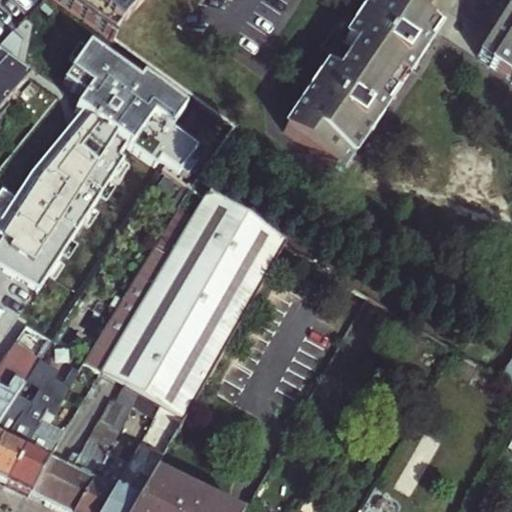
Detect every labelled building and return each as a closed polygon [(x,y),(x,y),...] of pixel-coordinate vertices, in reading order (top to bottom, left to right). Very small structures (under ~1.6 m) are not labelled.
[(61,0),(112,35),(144,0),(61,0)] [(317,72),(306,65),(300,74),(294,69),(281,88),(287,93),(268,121),(332,163),(348,139),(354,143),(367,123),(361,119),(367,110),(391,75),(397,79),(408,63),(401,58),(406,50),(420,31),(396,14),(404,2),(411,7),(415,0),(349,0),(338,16),(333,12),(323,27),(329,31),(324,38),(335,45),(317,72)] [(511,0),(504,0),(463,59),(487,76),(483,81),(502,95),(506,89),(511,93),(511,0)] [(0,115),(33,81),(0,57),(0,115)] [(0,309),(29,273),(127,146),(53,94),(0,159),(0,309)] [(187,188),(146,255),(114,305),(77,364),(115,387),(96,421),(93,420),(71,455),(66,451),(56,468),(40,460),(22,497),(34,502),(53,511),(67,511),(102,451),(133,397),(152,409),(174,421),(281,240),(205,192),(201,198),(192,192),(187,188)] [(114,305),(146,255),(132,246),(100,296),(114,305)] [(0,413),(1,412),(12,395),(21,383),(34,362),(36,361),(11,344),(0,360),(0,413)] [(511,352),(494,379),(511,391),(511,352)] [(51,373),(34,362),(21,383),(38,394),(51,373)] [(484,396),(494,379),(477,369),(468,386),(484,396)] [(0,485),(2,486),(33,426),(37,428),(45,416),(61,389),(53,383),(57,377),(51,373),(38,394),(30,405),(28,404),(6,434),(3,433),(0,437),(0,485)] [(0,437),(3,433),(6,434),(28,404),(12,395),(1,412),(0,413),(0,437)] [(174,421),(152,409),(130,449),(125,456),(131,459),(147,468),(168,431),(170,427),(174,421)] [(37,428),(33,426),(2,486),(14,492),(22,497),(40,460),(57,433),(47,427),(51,420),(45,416),(37,428)] [(123,445),(116,458),(102,451),(67,511),(93,511),(114,476),(125,456),(130,449),(123,445)] [(131,459),(125,456),(114,476),(124,482),(127,477),(123,475),(131,459)] [(223,511),(144,473),(138,483),(120,511),(223,511)] [(124,482),(114,476),(93,511),(120,511),(138,483),(127,477),(124,482)]
